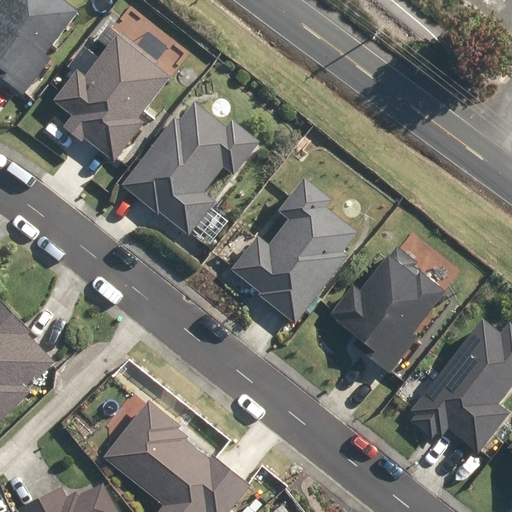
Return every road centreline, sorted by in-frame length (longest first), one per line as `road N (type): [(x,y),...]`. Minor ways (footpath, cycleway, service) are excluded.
road 1 (residential): [(0,187),(415,511)]
road 2 (tertiary): [(269,0),(511,180)]
